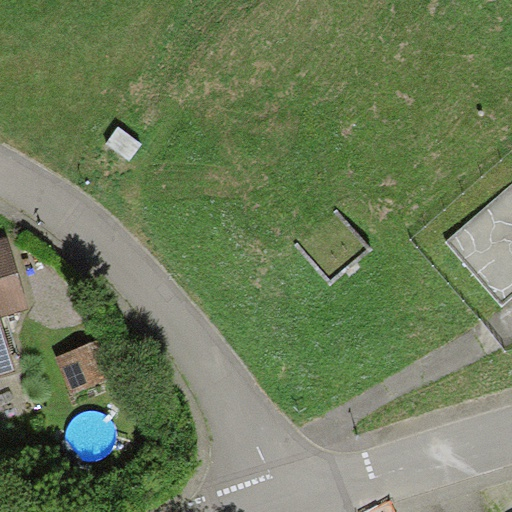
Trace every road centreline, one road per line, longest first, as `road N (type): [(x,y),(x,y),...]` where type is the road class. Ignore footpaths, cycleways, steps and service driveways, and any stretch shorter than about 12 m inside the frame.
road 1 (residential): [(283,496),(226,391),(154,302),(64,212),(0,173)]
road 2 (residential): [(283,496),(511,436)]
